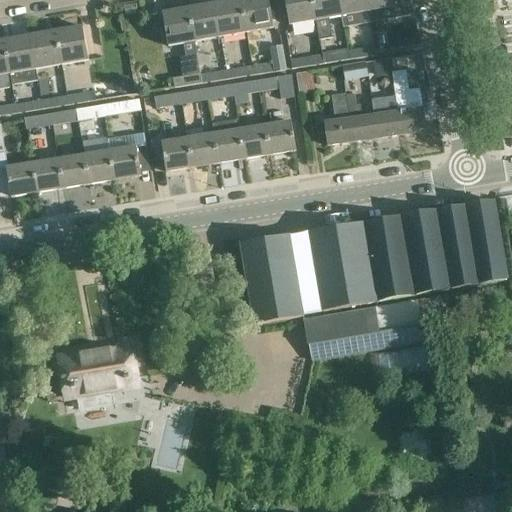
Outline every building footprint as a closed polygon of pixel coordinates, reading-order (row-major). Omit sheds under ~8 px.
[(238,0),(216,4),(221,37),(246,33),(240,0),(238,0)] [(240,0),(246,33),(273,28),(268,0),(240,0)] [(315,20),(311,0),(284,0),(288,25),(315,20)] [(319,42),(332,39),(328,18),(341,16),(338,0),(311,0),(315,20),(319,42)] [(369,23),(365,0),(338,0),(341,16),(343,27),(369,23)] [(365,0),(369,23),(412,16),(408,0),(365,0)] [(194,42),(221,37),(216,4),(188,9),(194,42)] [(188,9),(161,13),(167,46),(183,43),(186,58),(196,56),(194,42),(188,9)] [(83,27),(56,32),(62,65),(89,61),(83,27)] [(56,32),(30,36),(36,70),(62,65),(56,32)] [(30,36),(4,41),(12,86),(37,81),(35,70),(36,70),(30,36)] [(0,76),(10,74),(12,86),(4,41),(0,41),(0,76)] [(252,67),(254,77),(286,72),(282,47),(269,49),(272,64),(252,67)] [(349,61),(375,57),(376,56),(374,47),(347,52),(349,61)] [(321,56),(323,65),(349,61),(347,52),(321,56)] [(323,65),(321,56),(290,61),(292,70),(323,65)] [(395,98),(401,136),(426,132),(423,109),(420,89),(409,91),(406,71),(411,71),(409,57),(390,59),(391,73),(395,98)] [(390,70),(388,60),(375,62),(376,72),(390,70)] [(366,63),(343,67),(346,82),(368,78),(366,63)] [(227,71),(229,81),(254,77),(252,67),(227,71)] [(229,81),(227,71),(199,75),(201,85),(229,81)] [(299,95),(313,93),(311,72),(296,74),(299,95)] [(201,85),(199,75),(173,79),(175,89),(201,85)] [(257,82),(259,93),(280,90),(281,101),(295,99),(291,76),(257,82)] [(232,86),(233,97),(234,97),(235,105),(249,103),(248,95),(259,93),(257,82),(232,86)] [(206,90),(208,101),(233,97),(232,86),(206,90)] [(181,94),(182,105),(208,101),(206,90),(181,94)] [(94,92),(78,95),(80,104),(96,102),(94,92)] [(182,105),(181,94),(154,99),(156,109),(182,105)] [(352,143),(345,95),(332,97),(335,122),(324,123),(327,147),(352,143)] [(377,139),(373,116),(362,118),(360,106),(356,106),(354,96),(346,97),(346,95),(345,95),(352,143),(377,139)] [(373,116),(377,139),(401,136),(395,98),(371,101),(373,116)] [(57,99),(42,101),(43,110),(59,108),(57,99)] [(42,101),(26,104),(27,113),(43,110),(42,101)] [(101,107),(103,118),(141,112),(139,101),(101,107)] [(75,111),(77,123),(103,118),(101,107),(75,111)] [(77,123),(75,111),(51,115),(52,127),(77,123)] [(52,127),(51,115),(25,119),(26,131),(52,127)] [(213,134),(218,164),(244,160),(239,130),(237,121),(212,125),(213,134)] [(264,126),(269,156),(295,152),(291,122),(264,126)] [(264,126),(239,130),(244,160),(269,156),(264,126)] [(203,136),(202,129),(187,131),(188,139),(192,168),(218,164),(213,134),(203,136)] [(166,172),(192,168),(188,139),(161,143),(166,172)] [(135,147),(109,151),(114,181),(140,177),(137,155),(147,153),(146,145),(135,147)] [(109,151),(82,156),(87,185),(114,181),(109,151)] [(5,153),(0,154),(0,196),(0,197),(10,195),(11,198),(36,194),(31,164),(8,168),(5,153)] [(82,156),(58,159),(63,189),(87,185),(82,156)] [(58,159),(31,164),(36,194),(63,189),(58,159)] [(290,236),(240,245),(254,326),(304,317),(304,315),(450,290),(479,286),(507,281),(494,200),(308,233),(308,234),(290,237),(290,236)] [(447,296),(303,322),(308,346),(451,319),(447,296)] [(65,400),(76,398),(79,411),(113,406),(110,392),(139,387),(131,345),(57,357),(65,400)]
